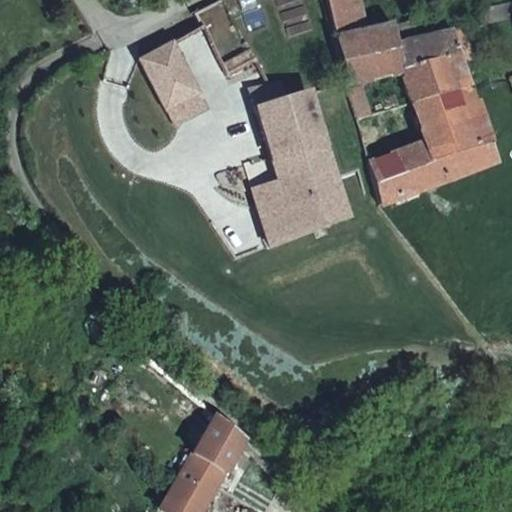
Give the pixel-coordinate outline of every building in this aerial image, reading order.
[(354,0),(320,0),(331,39),(359,34),(354,0)] [(453,97),(463,94),(456,66),(470,64),(463,32),(393,44),(391,28),(359,34),(331,39),(337,62),(353,121),(369,117),(360,85),(399,77),(407,108),(429,103),(441,100),(453,97)] [(196,95),(170,49),(139,65),(164,112),(196,95)] [(249,194),(266,250),(293,240),(344,221),(306,97),(282,104),(277,87),(265,91),(246,95),(275,185),(249,194)] [(458,111),(453,97),(441,100),(429,103),(447,153),(455,150),(464,175),(495,163),(486,141),(489,140),(475,104),(458,111)] [(429,103),(407,108),(422,145),(437,185),(464,175),(455,150),(447,153),(429,103)] [(422,145),(396,155),(411,195),(437,185),(422,145)] [(396,155),(365,166),(377,208),(411,195),(396,155)] [(170,487),(163,501),(182,511),(199,511),(236,441),(223,430),(206,415),(170,487)]
